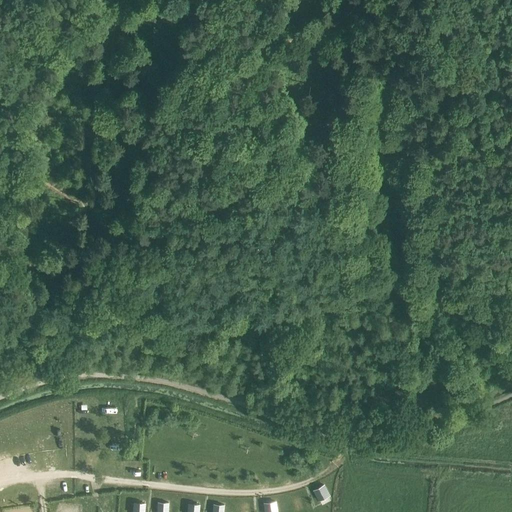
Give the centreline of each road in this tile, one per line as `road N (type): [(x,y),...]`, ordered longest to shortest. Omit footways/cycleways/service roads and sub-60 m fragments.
road 1 (unclassified): [(511,398),(418,438),(390,441),(121,376),(66,378),(0,398)]
road 2 (track): [(392,0),(376,121),(379,285),(511,307)]
road 3 (track): [(127,0),(66,280),(81,376)]
road 4 (track): [(452,0),(511,159)]
road 5 (track): [(232,0),(304,21),(344,0)]
